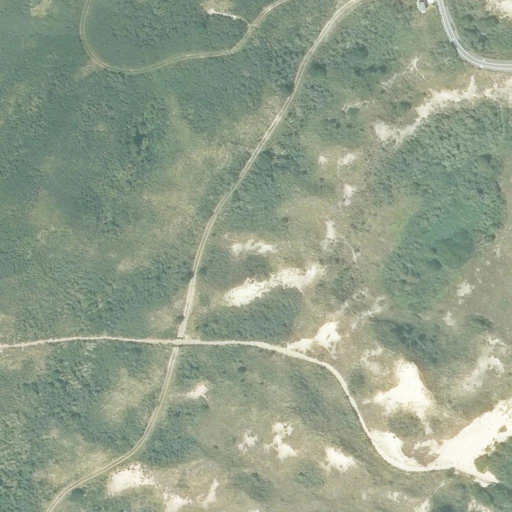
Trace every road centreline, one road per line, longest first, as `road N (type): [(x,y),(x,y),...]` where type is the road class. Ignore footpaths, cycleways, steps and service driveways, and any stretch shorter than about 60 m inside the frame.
road 1 (track): [(51,511),(67,489),(137,448),(155,418),(209,226),(312,46),(357,0)]
road 2 (unknown): [(511,486),(463,467),(392,464),(338,375),(276,348),(74,338),(0,346)]
road 3 (track): [(91,0),(81,33),(98,61),(116,71),(235,51),(282,0)]
